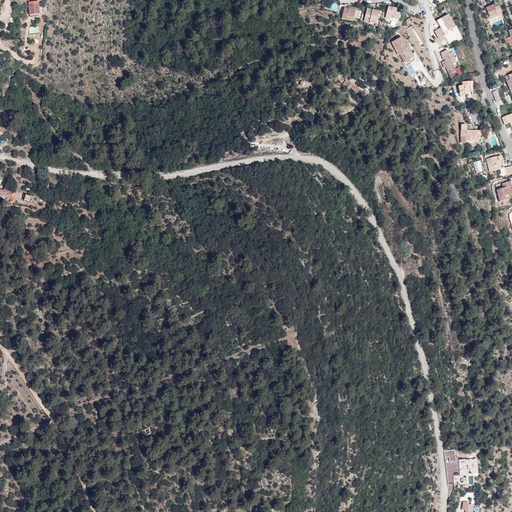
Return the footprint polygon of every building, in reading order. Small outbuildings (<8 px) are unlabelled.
[(489,0),(484,0),(479,2),(483,15),(493,12),(489,0)] [(390,7),(387,6),(383,19),(387,21),(387,19),(391,20),(390,22),(395,23),(397,16),(393,14),(394,11),(390,10),(390,7)] [(352,26),(353,22),(355,14),(348,12),(348,9),(345,8),(341,22),(352,26)] [(377,14),(365,10),(361,22),(373,26),(377,14)] [(449,15),(437,20),(443,36),(456,31),(449,15)] [(402,42),(391,47),(395,57),(398,57),(401,65),(410,62),(405,48),(404,48),(402,42)] [(444,53),(437,55),(440,62),(442,61),(444,69),(452,66),(448,55),(445,56),(444,53)] [(505,70),(495,74),(501,90),(511,86),(505,70)] [(460,98),(474,97),(473,85),(463,86),(463,89),(459,89),(460,98)] [(352,87),(350,91),(360,96),(362,93),(352,87)] [(497,90),(493,91),(496,101),(501,99),(497,90)] [(510,125),(511,129),(511,128),(511,115),(502,119),(505,127),(510,125)] [(465,125),(459,125),(458,143),(464,143),(464,141),(473,142),(473,137),(475,137),(475,132),(465,131),(465,125)] [(494,169),(507,166),(505,154),(491,156),(494,169)] [(499,201),(500,205),(510,201),(509,198),(511,197),(509,192),(511,191),(509,185),(511,185),(509,180),(500,183),(502,188),(497,190),(500,200),(499,201)] [(148,430),(141,434),(144,439),(151,436),(148,430)] [(465,511),(472,511),(473,505),(469,504),(469,502),(463,501),(462,510),(466,510),(465,511)]
